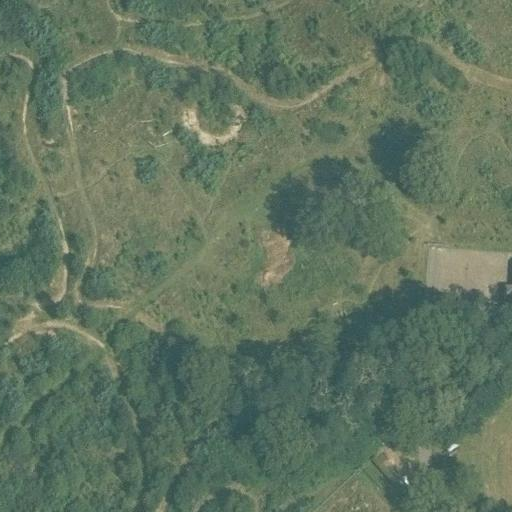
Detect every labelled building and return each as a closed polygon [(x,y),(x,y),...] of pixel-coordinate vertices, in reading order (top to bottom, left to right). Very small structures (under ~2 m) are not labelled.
[(511,186),(460,186),(460,201),(511,201),(511,186)] [(511,226),(458,224),(458,241),(511,242),(511,226)] [(339,308),(409,309),(409,266),(359,265),(359,261),(340,261),(339,308)] [(475,274),(480,292),(495,288),(490,270),(475,274)] [(511,298),(503,298),(502,317),(511,317),(511,298)]
